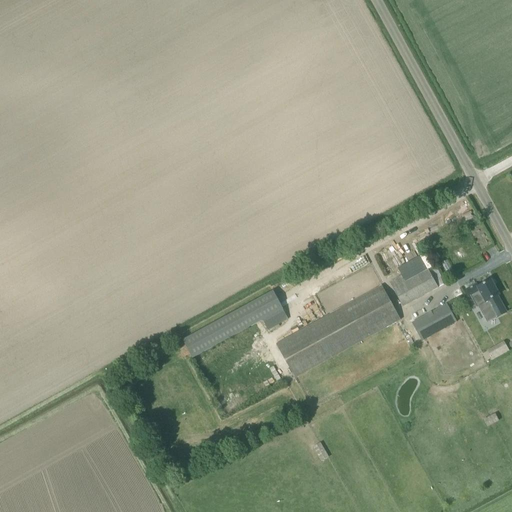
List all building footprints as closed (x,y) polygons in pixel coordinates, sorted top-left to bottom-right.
[(458,259),(464,255),(461,250),(455,254),(458,259)] [(428,270),(420,275),(415,278),(412,273),(403,278),(402,275),(389,282),(403,307),(438,288),(428,270)] [(476,284),(468,289),(467,290),(471,297),(472,296),(478,307),(479,306),(486,319),(487,322),(496,317),(496,318),(506,313),(504,309),(497,296),(499,295),(491,280),(478,287),(476,284)] [(276,343),(295,378),(401,320),(382,285),(276,343)] [(183,340),(193,358),(283,309),(273,291),(183,340)] [(447,303),(412,322),(423,342),(457,323),(447,303)]
